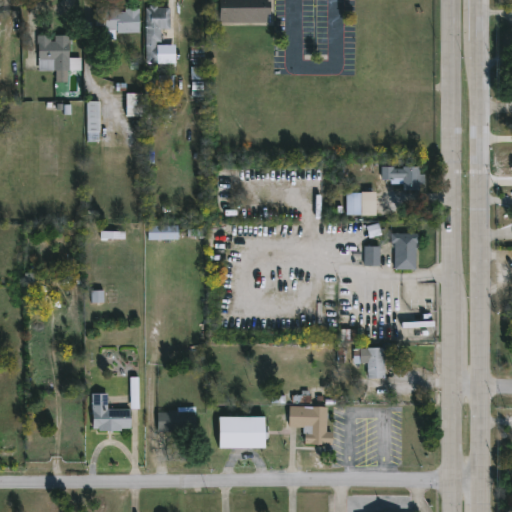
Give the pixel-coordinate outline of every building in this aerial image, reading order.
[(266,0),(266,1),(270,1),(270,13),(267,13),(267,23),(218,23),(218,0),(266,0)] [(156,5),(156,8),(168,8),(168,29),(159,29),(159,43),(154,43),(154,46),(160,46),(160,48),(172,48),(172,61),(144,63),(143,8),(148,8),(148,5),(156,5)] [(137,9),(138,33),(113,33),(113,40),(103,40),(103,26),(93,26),(92,10),(116,10),(116,12),(123,12),(123,9),(137,9)] [(69,36),(69,44),(67,44),(66,58),(79,58),(79,71),(67,70),(66,83),(53,82),(54,71),(36,71),(36,36),(49,36),(49,41),(52,41),(52,35),(69,36)] [(203,80),(203,68),(191,68),(191,80),(203,80)] [(159,114),(144,114),(144,79),(159,79),(159,114)] [(203,83),(191,82),(191,91),(203,91),(203,83)] [(139,117),(122,117),(123,94),(139,94),(139,117)] [(96,132),(84,132),(85,102),(96,102),(96,132)] [(418,167),(418,175),(423,175),(423,184),(418,185),(418,189),(401,189),(401,185),(389,185),(389,180),(380,180),(380,167),(391,167),(391,169),(418,167)] [(359,215),(344,215),(344,193),(359,193),(359,215)] [(175,240),(145,240),(145,226),(175,226),(175,240)] [(125,233),(100,232),(100,239),(124,240),(125,233)] [(418,234),(418,245),(414,244),(413,271),(392,270),(392,244),(388,244),(389,233),(418,234)] [(363,266),(379,267),(380,247),(364,247),(363,266)] [(103,291),(91,291),(91,304),(104,303),(103,291)] [(382,348),(382,379),(365,379),(365,364),(352,364),(352,350),(382,348)] [(138,409),(138,392),(130,392),(130,409),(138,409)] [(105,394),(105,409),(128,409),(128,429),(118,429),(118,432),(95,432),(95,429),(90,429),(90,394),(105,394)] [(330,431),(330,445),(302,443),(303,433),(301,433),(301,426),(287,425),(288,405),(325,407),(324,431),(330,431)] [(193,431),(155,431),(155,411),(167,411),(167,409),(176,409),(176,406),(193,406),(193,431)] [(260,446),(215,446),(215,415),(260,415),(260,446)]
